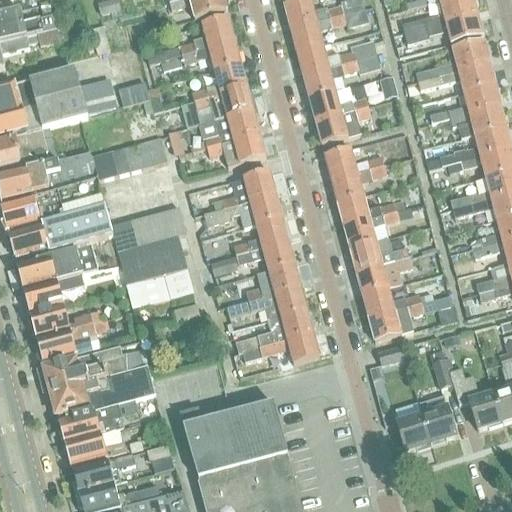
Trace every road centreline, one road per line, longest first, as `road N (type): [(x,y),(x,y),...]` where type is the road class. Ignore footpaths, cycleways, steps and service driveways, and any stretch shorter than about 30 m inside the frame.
road 1 (residential): [(253,0),(389,511)]
road 2 (tertiary): [(43,511),(0,346)]
